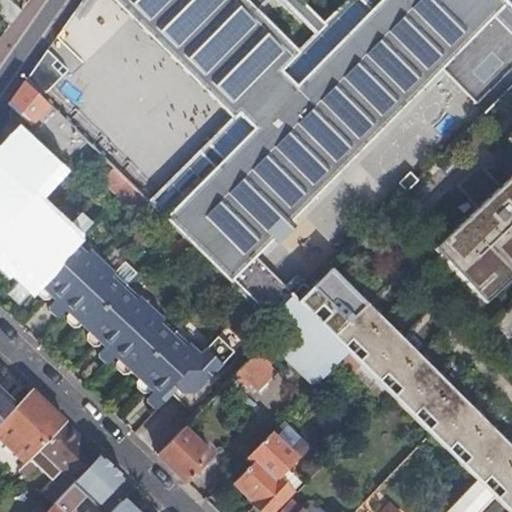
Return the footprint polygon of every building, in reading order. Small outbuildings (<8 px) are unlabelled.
[(0,0),(0,16),(9,25),(21,11),(8,0),(0,0)] [(145,202),(147,204),(182,239),(191,247),(190,248),(264,321),(289,296),(295,303),(297,301),(288,292),(253,257),(273,238),(275,240),(277,238),(275,236),(281,229),(283,231),(294,221),(292,219),(352,158),(353,159),(365,146),(364,146),(375,135),(376,136),(390,121),(390,120),(396,114),(397,115),(413,98),(412,97),(422,88),(424,90),(441,73),(470,44),(467,42),(504,4),(500,0),(341,0),(320,21),(298,0),(107,0),(227,119),(145,202)] [(470,44),(441,73),(483,114),(511,85),(511,56),(511,54),(511,12),(504,4),(467,42),(470,44)] [(45,50),(29,72),(36,78),(54,60),(45,50)] [(29,72),(23,82),(39,98),(66,71),(54,60),(36,78),(29,72)] [(39,98),(23,82),(16,91),(7,104),(67,162),(85,143),(39,98)] [(511,175),(500,187),(493,193),(477,176),(466,187),(464,186),(475,198),(471,202),(457,188),(456,189),(476,210),(439,244),(451,257),(445,263),(474,293),(489,279),(494,284),(511,268),(511,133),(510,135),(511,137),(511,175)] [(56,173),(19,138),(0,158),(0,252),(3,256),(0,259),(0,267),(4,272),(8,271),(14,265),(53,302),(48,308),(48,312),(54,318),(58,318),(64,312),(103,349),(97,355),(97,359),(104,365),(109,365),(114,359),(151,394),(145,400),(145,404),(151,410),(156,410),(175,390),(181,396),(193,395),(222,365),(205,349),(199,356),(124,286),(113,276),(39,206),(35,210),(29,204),(56,173)] [(453,154),(440,167),(447,174),(460,161),(453,154)] [(426,171),(430,175),(438,167),(434,164),(426,171)] [(493,193),(500,187),(479,164),(454,187),(456,189),(457,188),(471,202),(475,198),(464,186),(466,187),(477,176),(493,193)] [(100,181),(135,216),(147,204),(145,202),(111,169),(100,181)] [(135,250),(141,244),(133,236),(128,243),(135,250)] [(182,239),(164,258),(172,266),(190,248),(191,247),(182,239)] [(451,257),(439,244),(433,250),(445,263),(451,257)] [(124,286),(134,275),(123,264),(113,276),(124,286)] [(511,511),(511,450),(329,270),(295,303),(314,321),(345,352),(358,364),(388,395),(427,434),(472,478),(490,495),(506,511),(511,511)] [(489,279),(474,293),(479,299),(494,284),(489,279)] [(314,321),(295,303),(289,296),(264,321),(276,333),(268,342),(279,353),(293,338),(295,340),(314,321)] [(345,352),(314,321),(295,340),(293,338),(279,353),(313,386),(334,364),(345,352)] [(262,369),(279,353),(268,342),(267,340),(230,378),(231,378),(227,383),(238,394),(242,390),(249,397),(269,376),(262,369)] [(358,364),(345,352),(334,364),(346,376),(349,373),(358,364)] [(358,364),(349,373),(380,404),(388,395),(358,364)] [(0,422),(16,406),(0,390),(0,422)] [(64,424),(30,391),(16,406),(0,422),(0,441),(24,465),(37,452),(64,424)] [(269,432),(294,457),(295,457),(300,457),(307,449),(307,444),(281,419),(269,432)] [(98,455),(64,424),(37,452),(59,472),(39,494),(52,505),(71,485),(98,455)] [(211,454),(183,427),(156,455),(185,482),(211,454)] [(294,457),(269,432),(245,457),(252,464),(248,469),(246,467),(244,469),(246,471),(234,484),(253,502),(252,503),(253,504),(246,511),(270,511),(297,484),(282,470),(294,457)] [(98,455),(71,485),(83,496),(94,507),(106,495),(109,492),(122,478),(98,455)] [(319,469),(325,463),(316,455),(311,455),(303,464),(303,469),(312,477),(319,469)] [(473,511),(490,495),(472,478),(440,511),(473,511)] [(71,485),(52,505),(60,511),(68,511),(83,496),(71,485)] [(141,511),(124,495),(107,511),(141,511)] [(279,511),(301,511),(300,510),(290,501),(279,511)]
